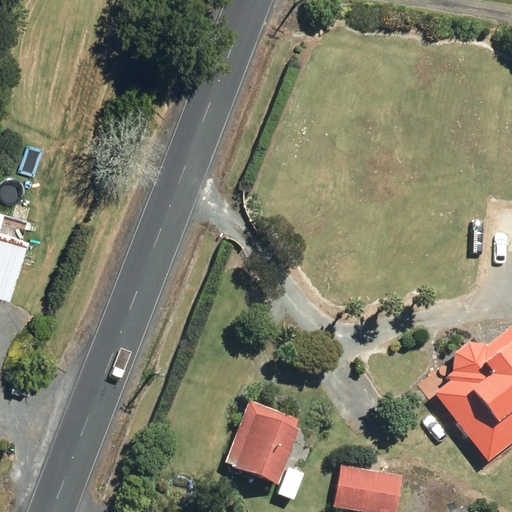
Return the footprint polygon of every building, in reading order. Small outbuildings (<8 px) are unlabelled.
[(21,236),(0,230),(0,301),(4,303),(21,236)] [(443,386),(427,399),(480,467),(511,442),(511,335),(508,330),(479,352),(460,348),(447,358),(445,376),(439,382),(443,386)] [(243,406),(220,468),(244,487),(271,490),(293,436),(289,434),(293,424),(243,406)] [(388,511),(395,481),(335,470),(327,511),(334,511),(388,511)] [(297,478),(282,472),(272,499),(287,504),(297,478)]
